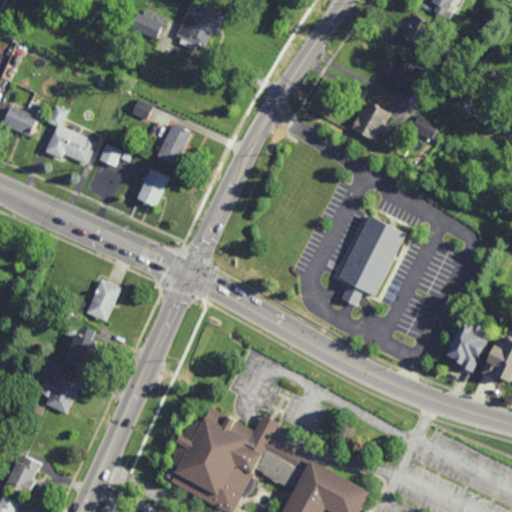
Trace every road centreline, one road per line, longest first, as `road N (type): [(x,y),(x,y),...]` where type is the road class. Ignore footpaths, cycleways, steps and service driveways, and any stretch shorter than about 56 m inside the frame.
road 1 (tertiary): [(399,387),(191,275),(0,186)]
road 2 (secondary): [(272,111),(83,511)]
road 3 (secondary): [(347,0),(272,111)]
